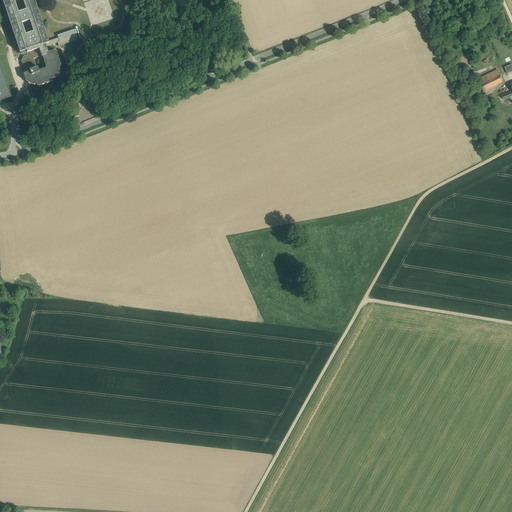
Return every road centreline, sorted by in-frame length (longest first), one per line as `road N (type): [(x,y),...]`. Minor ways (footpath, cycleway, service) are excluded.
road 1 (track): [(511,148),(423,195),(245,511)]
road 2 (unclassified): [(50,142),(405,0)]
road 3 (track): [(366,295),(511,320)]
